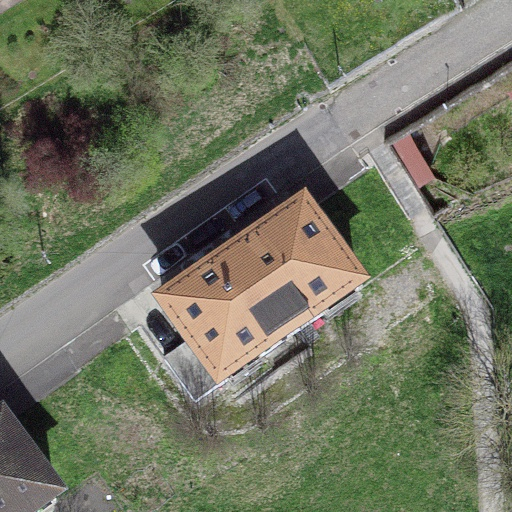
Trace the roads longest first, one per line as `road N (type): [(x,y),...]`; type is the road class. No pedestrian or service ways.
road 1 (residential): [(0,345),(511,14)]
road 2 (track): [(492,511),(473,303),(418,212)]
